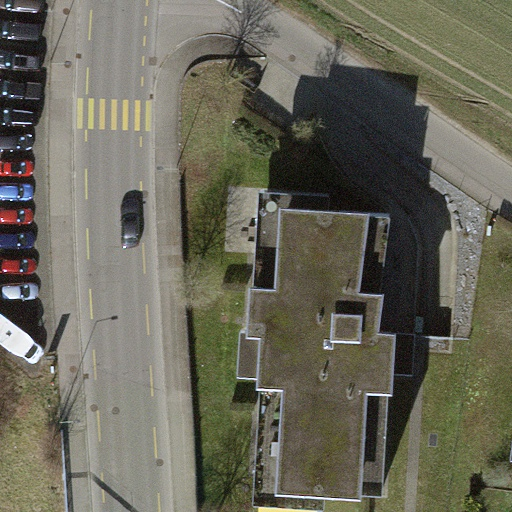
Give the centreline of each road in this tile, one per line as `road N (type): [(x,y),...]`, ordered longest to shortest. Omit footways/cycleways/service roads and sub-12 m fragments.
road 1 (tertiary): [(122,0),(116,114),(131,479)]
road 2 (residential): [(207,0),(511,188)]
